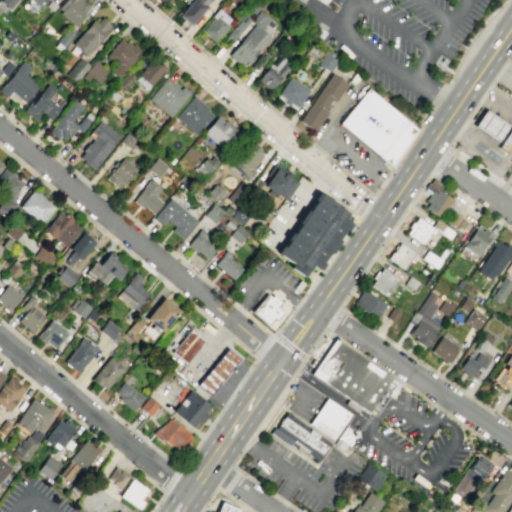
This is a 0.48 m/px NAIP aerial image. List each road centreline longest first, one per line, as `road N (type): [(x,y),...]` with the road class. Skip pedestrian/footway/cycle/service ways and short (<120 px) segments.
road 1 (primary): [(511,27),(312,316)]
road 2 (residential): [(0,128),(202,291)]
road 3 (residential): [(188,494),(0,338)]
road 4 (residential): [(511,440),(318,306)]
road 5 (residential): [(123,0),(294,146)]
